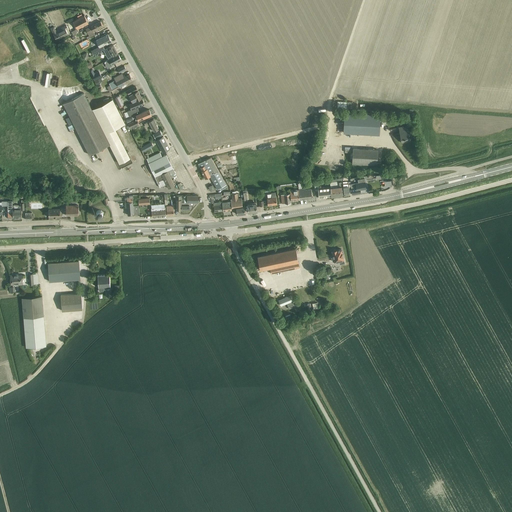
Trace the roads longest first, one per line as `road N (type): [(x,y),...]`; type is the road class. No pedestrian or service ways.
road 1 (unclassified): [(379,511),(228,233)]
road 2 (unclassified): [(228,233),(380,213),(511,180)]
road 3 (residential): [(208,226),(200,186),(97,0)]
road 4 (unclassified): [(0,247),(208,234)]
road 5 (primary): [(227,224),(423,189)]
road 6 (primary): [(208,226),(73,231)]
